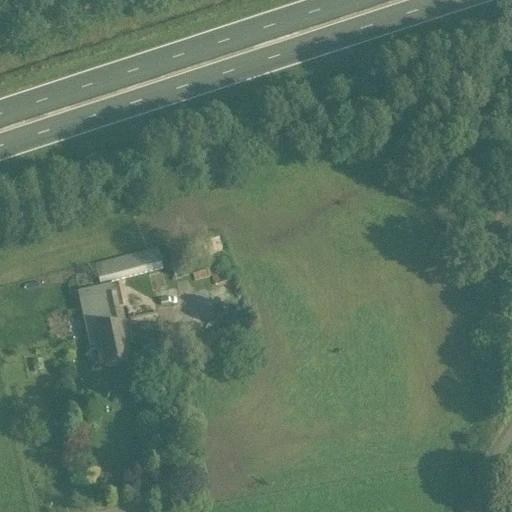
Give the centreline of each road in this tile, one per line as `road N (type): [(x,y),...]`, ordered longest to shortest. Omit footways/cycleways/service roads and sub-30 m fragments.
road 1 (primary): [(0,147),(451,0)]
road 2 (primary): [(354,0),(0,115)]
road 3 (residential): [(111,511),(152,497),(158,484),(160,404),(181,294)]
road 4 (unclassified): [(129,0),(0,44)]
